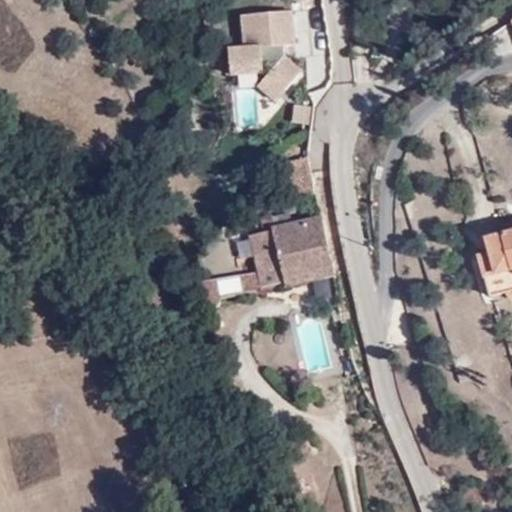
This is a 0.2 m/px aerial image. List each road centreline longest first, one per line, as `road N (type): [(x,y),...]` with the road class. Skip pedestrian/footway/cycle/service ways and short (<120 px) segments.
road 1 (unknown): [(207,511),(150,374),(108,307),(0,179)]
road 2 (residential): [(382,384),(391,172),(409,129),(491,63),(511,58)]
road 3 (residential): [(382,384),(325,147)]
road 4 (residential): [(325,147),(347,118),(511,8)]
road 5 (residential): [(325,147),(346,72),(340,0)]
road 6 (residential): [(434,511),(382,384)]
